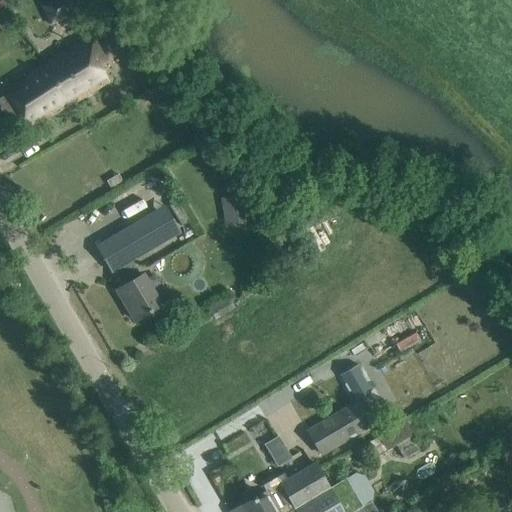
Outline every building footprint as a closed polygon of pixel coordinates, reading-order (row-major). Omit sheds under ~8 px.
[(82,0),(48,0),(41,5),(52,26),(86,6),(82,0)] [(92,35),(43,64),(70,106),(86,96),(108,82),(98,67),(109,58),(92,35)] [(5,93),(29,129),(70,106),(43,64),(24,76),(26,80),(5,93)] [(245,195),(221,200),(223,212),(247,208),(245,195)] [(122,299),(135,321),(160,306),(142,275),(140,276),(131,261),(162,243),(146,217),(96,246),(111,272),(117,269),(126,285),(121,288),(126,297),(122,299)] [(226,297),(207,308),(215,321),(234,308),(231,303),(235,300),(231,294),(227,297),(226,297)] [(398,354),(420,341),(414,331),(392,344),(398,354)] [(306,432),(319,456),(359,432),(347,408),(306,432)] [(421,450),(413,434),(427,427),(419,413),(378,437),(374,431),(359,439),(371,460),(397,446),(404,461),(421,450)] [(277,436),(263,445),(276,467),(290,458),(277,436)] [(314,464),(279,484),(294,508),(328,489),(314,464)] [(287,511),(376,511),(371,502),(363,507),(346,478),(328,489),(294,508),(287,511)] [(276,511),(265,492),(231,511),(282,511),(279,511),(276,511)]
